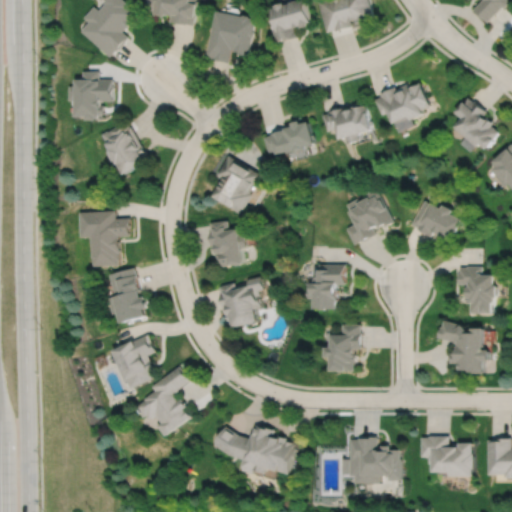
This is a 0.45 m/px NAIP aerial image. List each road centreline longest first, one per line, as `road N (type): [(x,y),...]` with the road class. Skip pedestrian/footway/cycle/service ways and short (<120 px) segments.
road 1 (residential): [(210,123),(179,173),(170,225),(190,313),(230,369),(299,398),(511,399),(507,77),(449,38),(415,0)]
road 2 (secondary): [(26,511),(20,0)]
road 3 (residential): [(210,123),(252,93),(382,52),(429,17)]
